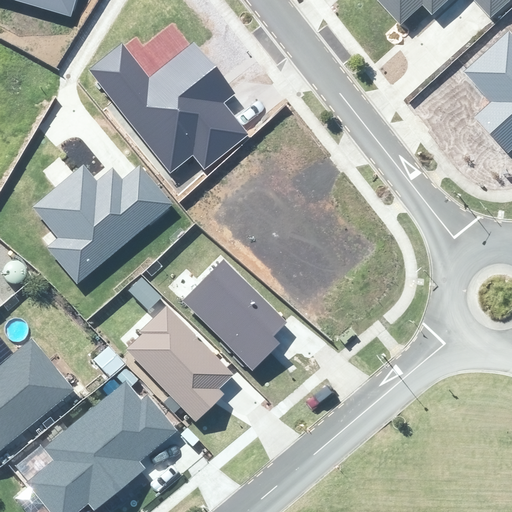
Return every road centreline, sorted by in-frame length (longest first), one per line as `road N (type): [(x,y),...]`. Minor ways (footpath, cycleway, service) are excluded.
road 1 (residential): [(271,0),(464,254)]
road 2 (residential): [(245,511),(456,334)]
